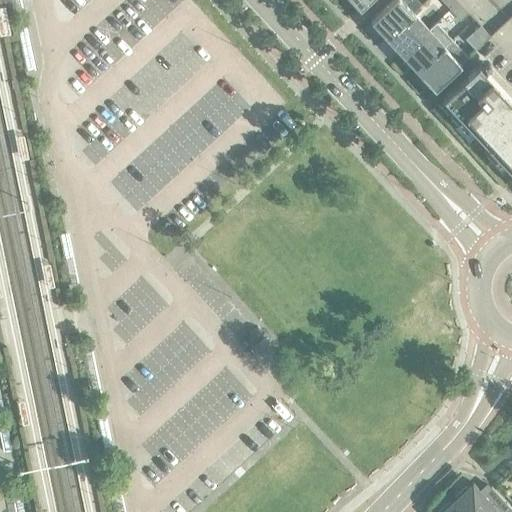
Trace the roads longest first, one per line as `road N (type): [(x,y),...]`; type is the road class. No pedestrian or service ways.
road 1 (tertiary): [(440,191),(259,0)]
road 2 (tertiary): [(383,511),(473,409)]
